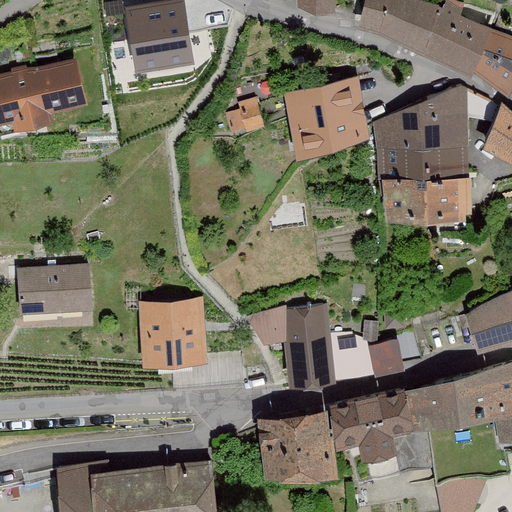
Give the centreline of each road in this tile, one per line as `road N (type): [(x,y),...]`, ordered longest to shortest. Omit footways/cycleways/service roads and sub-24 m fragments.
road 1 (residential): [(511,341),(221,399)]
road 2 (residential): [(247,0),(398,48),(511,102)]
road 3 (residential): [(0,464),(203,436),(221,419),(221,399)]
road 4 (residential): [(221,399),(0,409)]
